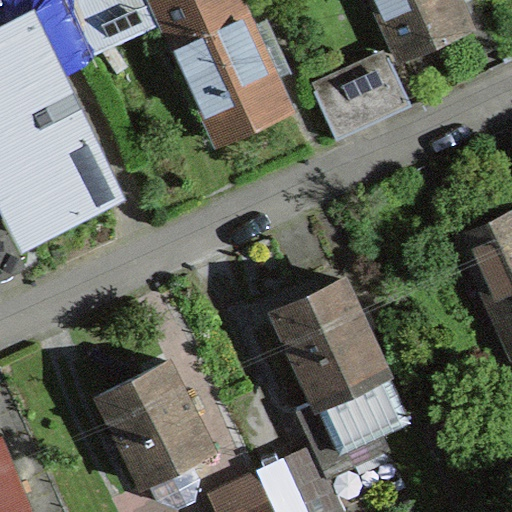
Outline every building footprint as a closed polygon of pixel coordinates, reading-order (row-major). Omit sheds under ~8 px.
[(8,0),(29,42),(32,41),(49,76),(79,60),(77,56),(51,0),(8,0)] [(51,0),(77,56),(163,15),(155,0),(51,0)] [(239,0),(155,0),(163,15),(219,138),(288,106),(239,0)] [(373,0),(400,56),(472,23),(460,0),(373,0)] [(0,44),(0,133),(63,103),(49,76),(32,41),(29,42),(5,54),(0,44)] [(389,53),(367,64),(390,112),(412,102),(389,53)] [(390,112),(367,64),(314,89),(337,138),(390,112)] [(63,103),(0,133),(0,147),(38,224),(106,190),(63,103)] [(511,212),(462,236),(511,343),(511,212)] [(0,227),(0,270),(18,261),(0,227)] [(344,279),(276,310),(317,399),(297,408),(313,444),(328,476),(330,475),(354,464),(346,446),(407,417),(344,279)] [(168,360),(100,394),(145,483),(213,448),(168,360)] [(313,444),(285,458),(311,511),(347,511),(330,475),(328,476),(313,444)] [(28,511),(0,445),(0,511),(28,511)] [(258,471),(259,472),(277,511),(311,511),(285,458),(258,471)] [(277,511),(259,472),(211,494),(219,511),(277,511)]
